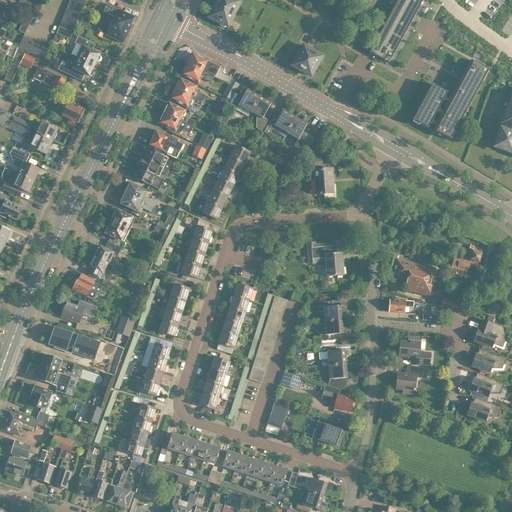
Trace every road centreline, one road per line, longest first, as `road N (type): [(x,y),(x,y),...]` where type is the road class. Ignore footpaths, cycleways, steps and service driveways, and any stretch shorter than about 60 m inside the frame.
road 1 (residential): [(249,440),(185,418),(177,400),(230,234),(237,225),(278,219)]
road 2 (primary): [(35,284),(163,17)]
road 3 (tertiary): [(334,110),(163,17)]
road 4 (residential): [(334,110),(356,69),(396,91),(434,21)]
road 5 (residential): [(354,474),(370,325)]
road 6 (tertiary): [(511,217),(390,145)]
road 7 (residential): [(249,440),(291,311)]
